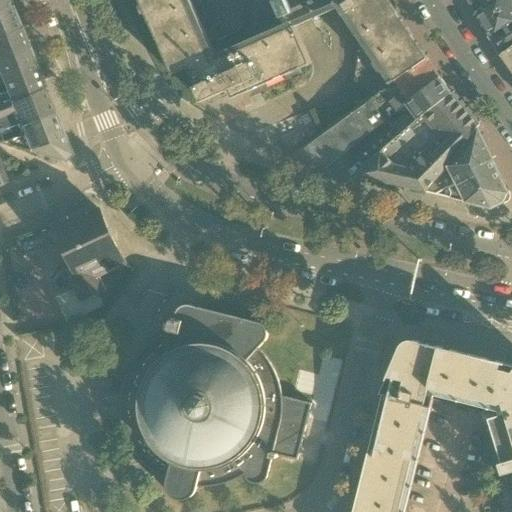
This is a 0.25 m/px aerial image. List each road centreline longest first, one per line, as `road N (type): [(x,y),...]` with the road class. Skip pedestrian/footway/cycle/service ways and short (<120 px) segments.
road 1 (secondary): [(511,251),(272,198),(178,158),(151,136)]
road 2 (secondary): [(125,157),(181,215),(229,237),(382,275)]
road 3 (residential): [(303,511),(337,469),(382,275)]
road 4 (residential): [(511,120),(433,0)]
road 5 (residential): [(0,213),(95,178),(125,157)]
road 6 (secondary): [(80,30),(102,114),(125,157)]
road 7 (secondary): [(382,275),(511,304)]
road 8 (secondary): [(151,136),(80,30)]
road 9 (residential): [(20,511),(0,388)]
